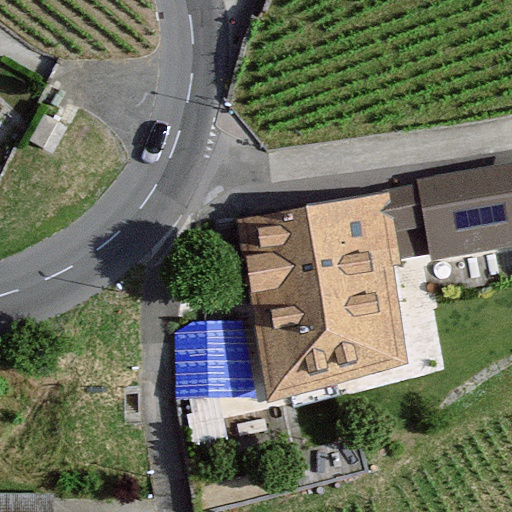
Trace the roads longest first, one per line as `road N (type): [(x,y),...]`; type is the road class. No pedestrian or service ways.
road 1 (tertiary): [(0,294),(64,266),(131,212),(170,163),(189,95),(190,2)]
road 2 (track): [(511,134),(217,179),(170,163)]
